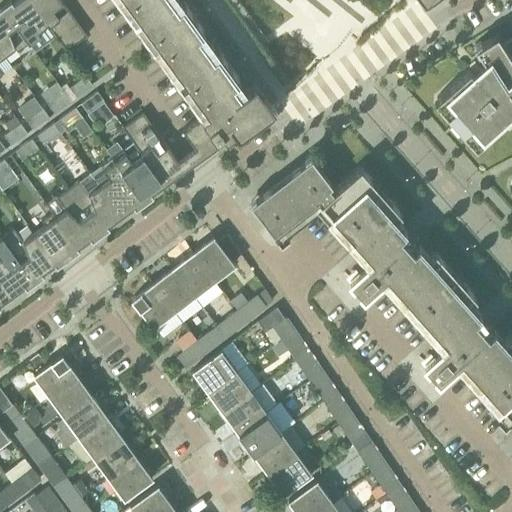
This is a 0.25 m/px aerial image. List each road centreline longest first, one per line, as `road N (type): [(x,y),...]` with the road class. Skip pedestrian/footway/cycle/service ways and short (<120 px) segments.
road 1 (residential): [(82,281),(352,80)]
road 2 (residential): [(234,511),(204,447),(82,281)]
road 3 (residential): [(511,260),(352,80)]
road 4 (residential): [(352,80),(470,0)]
